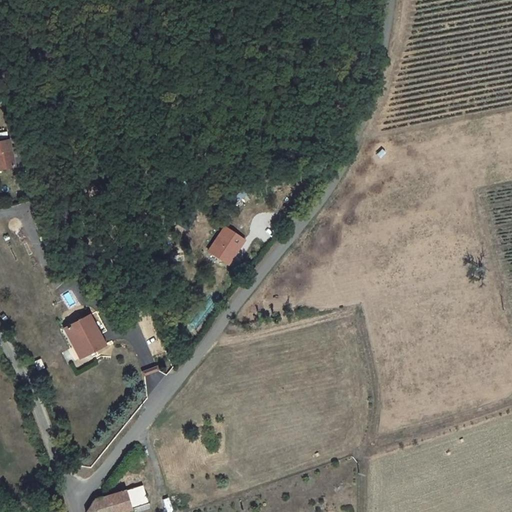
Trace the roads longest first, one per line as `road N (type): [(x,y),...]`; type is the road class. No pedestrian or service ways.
road 1 (track): [(71,500),(139,430),(329,186),(359,131),(388,0)]
road 2 (unclassified): [(0,340),(27,379),(75,511)]
